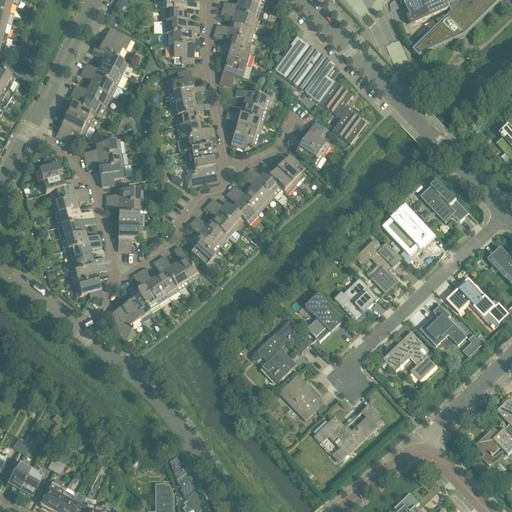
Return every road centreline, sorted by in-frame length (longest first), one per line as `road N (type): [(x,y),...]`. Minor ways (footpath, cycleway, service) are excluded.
road 1 (residential): [(504,215),(300,0)]
road 2 (residential): [(362,394),(341,371),(504,215)]
road 3 (residential): [(229,511),(213,475),(153,397),(86,336)]
road 4 (residential): [(28,132),(62,150),(87,177),(121,280)]
road 5 (residential): [(232,170),(211,84),(208,0)]
road 6 (residential): [(121,280),(175,239),(232,170)]
road 7 (residential): [(92,0),(28,132)]
road 8 (residential): [(427,452),(438,425),(511,356)]
